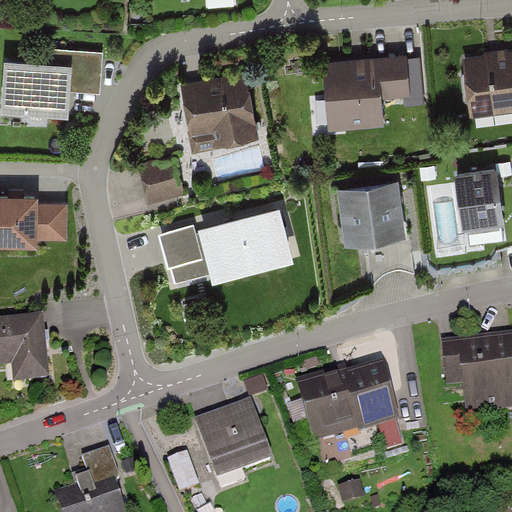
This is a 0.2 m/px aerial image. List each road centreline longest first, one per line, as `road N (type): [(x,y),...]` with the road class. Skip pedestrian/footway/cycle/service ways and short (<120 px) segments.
road 1 (residential): [(140,389),(511,290)]
road 2 (residential): [(290,18),(149,57),(93,175)]
road 3 (residential): [(511,5),(290,18)]
road 4 (residential): [(93,175),(140,389)]
road 5 (residential): [(0,445),(140,389)]
